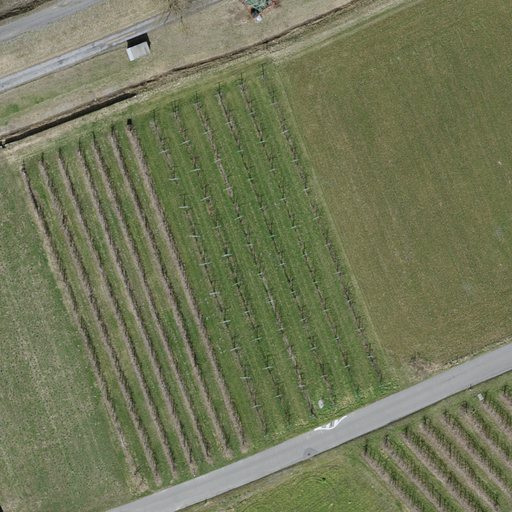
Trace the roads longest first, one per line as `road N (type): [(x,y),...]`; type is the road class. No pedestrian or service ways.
road 1 (unclassified): [(511,355),(133,511)]
road 2 (track): [(202,0),(0,84)]
